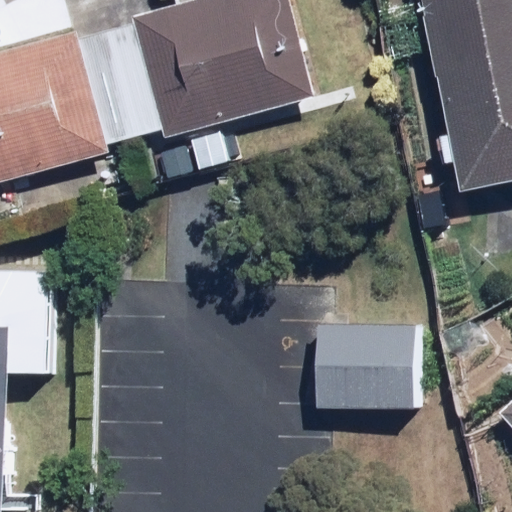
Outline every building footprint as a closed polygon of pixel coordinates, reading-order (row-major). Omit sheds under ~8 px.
[(190,0),(82,28),(112,145),(166,131),(178,176),(239,160),(230,124),(324,100),(297,0),(190,0)] [(511,0),(425,0),(465,193),(511,182),(511,0)] [(112,145),(82,28),(0,48),(0,218),(27,212),(19,180),(115,155),(112,145)] [(0,511),(11,511),(15,310),(0,310),(0,511)] [(420,327),(320,325),(319,411),(418,413),(420,327)] [(511,401),(498,414),(511,429),(511,401)]
